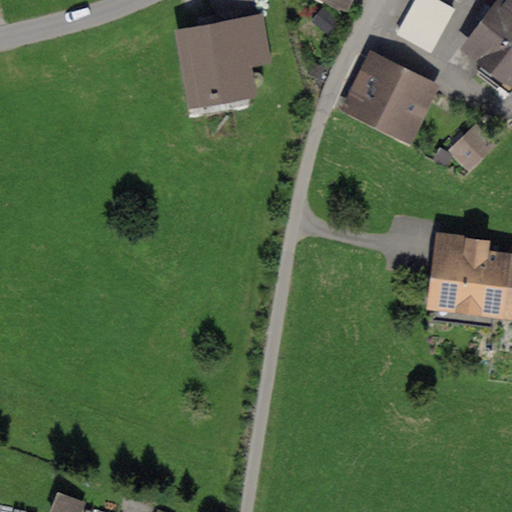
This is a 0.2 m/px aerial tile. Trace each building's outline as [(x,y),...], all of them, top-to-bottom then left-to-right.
[(439,0),(415,0),(394,39),(430,58),(456,9),(439,0)] [(511,0),(477,47),(511,73),(511,0)] [(183,34),(194,99),(248,90),(243,61),(265,57),(258,21),(183,34)] [(369,59),(345,106),(409,138),(433,90),(369,59)] [(460,153),(456,157),(466,167),(489,145),(476,132),(457,151),(460,153)] [(445,237),(436,298),(511,308),(511,255),(485,252),(486,243),(445,237)] [(58,496),(54,511),(81,511),(84,501),(58,496)]
